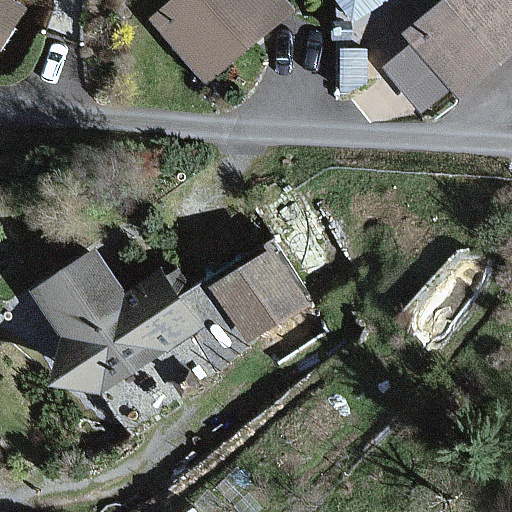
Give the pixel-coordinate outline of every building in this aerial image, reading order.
[(285,0),(188,0),(160,21),(208,86),(299,19),(285,0)] [(355,0),(364,11),(378,0),(355,0)] [(511,0),(458,0),(412,34),(422,48),(388,72),(420,115),(450,94),(457,103),(511,63),(511,0)] [(0,48),(22,16),(0,1),(0,48)] [(270,247),(184,299),(169,273),(131,296),(105,253),(38,293),(73,352),(55,363),(78,401),(102,386),(124,423),(242,352),(257,376),(310,344),(286,303),(332,276),(284,197),(251,217),(270,247)]
